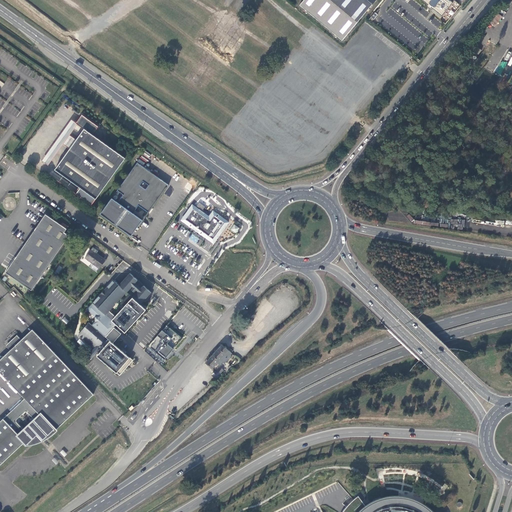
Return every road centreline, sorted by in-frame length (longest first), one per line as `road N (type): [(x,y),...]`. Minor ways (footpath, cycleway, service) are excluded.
road 1 (trunk): [(511,307),(346,361),(259,406),(95,511)]
road 2 (trunk): [(117,511),(309,393),(401,351),(511,319)]
road 3 (trunk): [(304,269),(322,295),(312,320),(154,463),(82,511)]
road 4 (trunk): [(179,511),(269,456),(330,435),(457,436),(482,446)]
road 5 (unclassified): [(0,186),(11,168),(200,299)]
road 6 (unclassified): [(223,323),(121,463),(62,511)]
road 7 (primary): [(0,9),(201,154)]
road 8 (primary): [(320,266),(344,276),(384,313),(463,389),(485,422)]
road 9 (primary): [(504,402),(485,395),(361,275),(341,245)]
road 10 (tertiary): [(482,0),(356,155)]
road 11 (trunk): [(511,254),(358,228),(343,218)]
